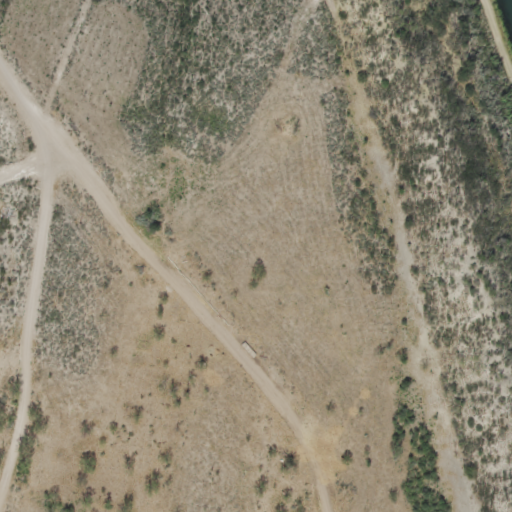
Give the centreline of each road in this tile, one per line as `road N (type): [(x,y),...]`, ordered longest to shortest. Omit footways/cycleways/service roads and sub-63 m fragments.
road 1 (track): [(0,69),(52,149),(286,401),(322,476),(329,511)]
road 2 (track): [(0,511),(21,450),(52,149)]
